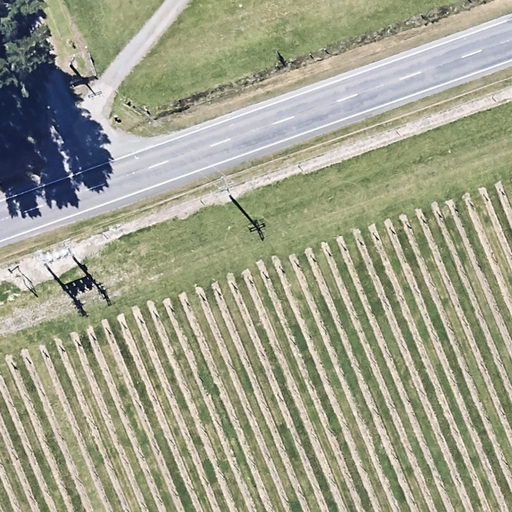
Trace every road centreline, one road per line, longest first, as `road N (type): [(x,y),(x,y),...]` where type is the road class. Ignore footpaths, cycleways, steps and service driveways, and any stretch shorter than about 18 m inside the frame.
road 1 (track): [(511,143),(0,328)]
road 2 (primary): [(0,205),(511,23)]
